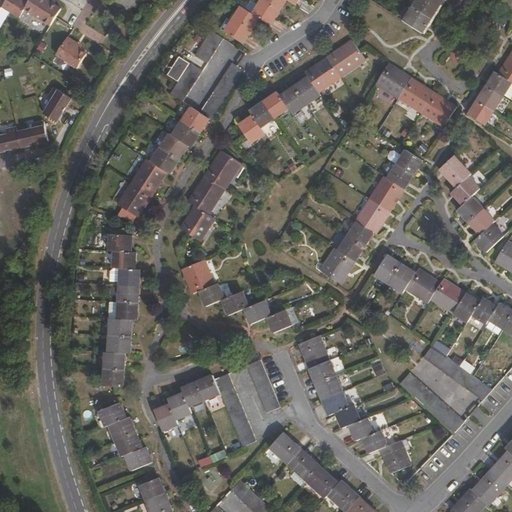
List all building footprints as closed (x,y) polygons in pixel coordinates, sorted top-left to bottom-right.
[(18,0),(5,0),(6,0),(2,6),(11,12),(18,0)] [(61,9),(46,0),(29,0),(28,2),(24,0),(18,0),(11,12),(19,17),(25,8),(50,25),(61,9)] [(271,25),(287,1),(285,0),(261,0),(253,14),(259,18),(271,25)] [(432,19),(441,5),(432,0),(417,0),(413,7),(432,19)] [(243,43),(259,18),(253,14),(242,6),(225,32),(243,43)] [(423,34),(432,19),(413,7),(404,22),(423,34)] [(224,39),(211,31),(206,37),(219,46),(224,39)] [(74,46),(77,42),(68,36),(57,54),(77,68),(87,54),(79,49),(74,46)] [(219,46),(206,37),(202,44),(215,53),(219,46)] [(340,78),(365,61),(351,41),(327,59),(340,78)] [(215,53),(202,44),(198,50),(211,59),(215,53)] [(211,59),(198,50),(194,56),(208,64),(211,59)] [(511,83),(511,51),(498,74),(511,83)] [(318,92),(340,78),(327,59),(305,74),(308,77),(318,92)] [(203,71),(190,63),(185,70),(199,78),(203,71)] [(240,80),(245,72),(232,64),(227,71),(240,80)] [(398,100),(411,78),(388,65),(375,86),(398,100)] [(199,78),(185,70),(182,76),(195,84),(199,78)] [(240,80),(227,71),(223,77),(237,85),(240,80)] [(502,97),(511,83),(498,74),(495,71),(485,86),(502,97)] [(195,84),(182,76),(178,82),(191,91),(195,84)] [(233,92),(237,85),(223,77),(219,84),(233,92)] [(318,92),(308,77),(293,87),(306,106),(321,96),(318,92)] [(421,114),(434,93),(411,78),(398,100),(421,114)] [(191,91),(178,82),(174,88),(188,96),(191,91)] [(233,92),(219,84),(216,89),(229,97),(233,92)] [(493,111),(502,97),(485,86),(476,100),(493,111)] [(55,122),(70,98),(53,87),(47,97),(51,99),(42,113),(55,122)] [(306,106),(293,87),(280,96),(290,111),(293,115),(306,106)] [(188,96),(174,88),(170,94),(184,103),(188,96)] [(229,97),(216,89),(212,95),(225,104),(229,97)] [(290,111),(280,96),(277,92),(262,102),(276,122),(290,111)] [(443,128),(456,107),(434,93),(421,114),(443,128)] [(225,104),(212,95),(207,102),(221,111),(225,104)] [(484,125),(493,111),(476,100),(468,114),(484,125)] [(221,111),(207,102),(204,108),(217,117),(221,111)] [(276,122),(262,102),(248,112),(251,115),(262,131),(276,122)] [(200,134),(210,120),(200,114),(191,108),(182,122),(200,134)] [(217,117),(204,108),(200,114),(210,120),(214,122),(217,117)] [(262,131),(251,115),(237,125),(251,144),(265,135),(262,131)] [(48,139),(43,119),(33,122),(34,126),(17,130),(21,146),(48,139)] [(191,149),(200,134),(182,122),(173,136),(189,147),(191,149)] [(17,130),(16,126),(6,128),(7,132),(0,133),(0,150),(21,146),(17,130)] [(171,175),(189,147),(173,136),(169,134),(151,162),(167,173),(171,175)] [(413,175),(422,161),(405,150),(396,164),(413,175)] [(225,190),(241,164),(222,151),(206,177),(225,190)] [(468,177),(471,175),(453,157),(439,170),(456,188),(468,177)] [(153,195),(167,173),(151,162),(147,160),(133,182),(153,195)] [(413,175),(396,164),(387,179),(404,189),(413,175)] [(404,189),(387,179),(383,176),(368,199),(389,213),(404,189)] [(225,190),(206,177),(189,203),(196,207),(209,216),(225,190)] [(474,195),(479,190),(468,177),(456,188),(451,194),(462,206),(474,195)] [(139,218),(153,195),(133,182),(119,205),(139,218)] [(486,208),(474,195),(462,206),(456,211),(469,224),(486,208)] [(375,235),(389,213),(368,199),(353,221),(354,222),(373,234),(375,235)] [(201,242),(215,220),(209,216),(196,207),(182,230),(201,242)] [(493,225),(498,220),(486,208),(469,224),(480,237),(493,225)] [(363,249),(373,234),(354,222),(345,237),(363,249)] [(486,254),(504,237),(493,225),(480,237),(475,241),(486,254)] [(131,252),(132,235),(110,234),(110,251),(114,252),(131,252)] [(354,263),(363,249),(345,237),(336,251),(354,263)] [(495,263),(511,274),(511,246),(507,243),(495,263)] [(340,285),(354,263),(336,251),(335,251),(321,272),(340,285)] [(135,269),(136,252),(131,252),(114,252),(114,268),(120,269),(135,269)] [(374,276),(403,294),(405,290),(415,274),(401,265),(398,268),(400,264),(386,255),(374,276)] [(215,285),(205,260),(183,270),(193,294),(200,291),(215,285)] [(120,282),(120,269),(114,268),(111,268),(110,281),(120,282)] [(140,287),(140,270),(135,269),(120,269),(120,282),(119,286),(140,287)] [(441,284),(418,270),(415,274),(405,290),(428,304),(431,300),(441,284)] [(453,314),(465,294),(443,281),(441,284),(431,300),(453,314)] [(224,299),(218,284),(215,285),(200,291),(207,307),(222,300),(224,299)] [(139,304),(140,287),(119,286),(118,303),(139,304)] [(249,307),(243,291),(224,299),(222,300),(229,316),(245,309),(249,307)] [(469,320),(479,303),(465,294),(453,314),(467,323),(469,320)] [(486,325),(496,308),(482,299),(479,303),(469,320),(484,328),(486,325)] [(272,317),(265,301),(249,307),(245,309),(251,325),(269,318),(272,317)] [(117,319),(118,303),(109,302),(109,319),(112,319),(117,319)] [(138,320),(139,304),(118,303),(117,319),(132,320),(138,320)] [(495,330),(506,308),(499,304),(496,308),(486,325),(495,330)] [(501,333),(511,314),(511,311),(506,308),(495,330),(501,333)] [(293,327),(287,310),(272,317),(269,318),(275,334),(293,327)] [(503,334),(511,318),(511,314),(501,333),(503,334)] [(511,339),(511,318),(503,334),(511,339)] [(131,337),(132,320),(117,319),(112,319),(111,336),(131,337)] [(130,354),(131,337),(111,336),(110,353),(125,354),(130,354)] [(331,362),(321,337),(301,345),(311,370),(331,362)] [(429,363),(438,351),(432,346),(423,359),(429,363)] [(435,368),(444,355),(438,351),(429,363),(435,368)] [(124,371),(125,354),(110,353),(105,352),(104,369),(124,371)] [(441,372),(450,359),(444,355),(435,368),(441,372)] [(446,376),(456,363),(450,359),(441,372),(446,376)] [(264,366),(261,360),(247,366),(250,372),(264,366)] [(339,377),(333,362),(331,362),(311,370),(318,385),(339,377)] [(452,380),(461,367),(456,363),(446,376),(452,380)] [(266,373),(264,366),(250,372),(253,379),(266,373)] [(459,384),(468,372),(461,367),(452,380),(459,384)] [(123,387),(124,371),(104,369),(103,386),(123,387)] [(465,389),(473,376),(468,372),(459,384),(465,389)] [(256,386),(269,380),(266,373),(253,379),(256,386)] [(218,386),(231,380),(228,374),(215,380),(218,386)] [(404,390),(414,379),(408,374),(399,386),(404,390)] [(218,386),(215,380),(213,376),(197,383),(206,403),(222,396),(220,393),(218,386)] [(471,393),(479,380),(473,376),(465,389),(471,393)] [(345,392),(339,377),(318,385),(324,401),(345,392)] [(410,395),(419,383),(414,379),(404,390),(410,395)] [(234,387),(231,380),(218,386),(220,393),(234,387)] [(272,386),(269,380),(256,386),(258,392),(272,386)] [(477,397),(485,384),(479,380),(471,393),(477,397)] [(206,403),(197,383),(181,389),(183,394),(190,410),(206,403)] [(415,400),(426,388),(419,383),(410,395),(415,400)] [(483,401),(493,390),(485,384),(477,397),(483,401)] [(275,393),(272,386),(258,392),(261,399),(275,393)] [(237,394),(234,387),(220,393),(222,396),(223,400),(237,394)] [(421,405),(431,393),(426,388),(415,400),(421,405)] [(351,407),(345,392),(324,401),(330,415),(337,412),(351,407)] [(264,406),(278,400),(275,393),(261,399),(264,406)] [(427,410),(437,398),(431,393),(421,405),(427,410)] [(190,410),(183,394),(169,400),(170,405),(177,421),(192,414),(190,410)] [(240,400),(237,394),(223,400),(226,406),(240,400)] [(432,414),(442,402),(437,398),(427,410),(432,414)] [(242,407),(240,400),(226,406),(229,413),(242,407)] [(281,407),(278,400),(264,406),(267,413),(281,407)] [(440,418),(448,407),(442,402),(432,414),(437,419),(440,418)] [(126,419),(119,403),(99,411),(106,427),(109,426),(126,419)] [(350,425),(363,419),(357,404),(351,407),(337,412),(343,427),(350,425)] [(177,421),(170,405),(154,411),(163,432),(179,425),(177,421)] [(231,420),(245,413),(242,407),(229,413),(231,420)] [(444,425),(454,412),(448,407),(440,418),(438,420),(444,425)] [(449,429),(459,416),(454,412),(444,425),(449,429)] [(234,426),(248,420),(245,413),(231,420),(234,426)] [(377,432),(370,416),(363,419),(350,425),(357,441),(364,438),(377,432)] [(454,433),(465,421),(459,416),(449,429),(454,433)] [(116,441),(136,433),(130,417),(126,419),(109,426),(116,441)] [(237,433),(251,427),(248,420),(234,426),(237,433)] [(240,441),(254,435),(251,427),(237,433),(240,441)] [(391,445),(385,429),(377,432),(364,438),(371,454),(382,449),(391,445)] [(289,463),(303,448),(285,431),(271,446),(289,463)] [(143,448),(136,433),(116,441),(122,457),(126,455),(143,448)] [(244,449),(257,443),(254,435),(240,441),(244,449)] [(392,473),(395,472),(412,465),(402,441),(391,445),(382,449),(392,473)] [(153,462),(146,447),(143,448),(126,455),(133,471),(153,462)] [(321,466),(303,448),(289,463),(308,481),(321,466)] [(507,486),(511,480),(511,454),(509,452),(491,471),(507,486)] [(339,483),(321,466),(308,481),(326,498),(329,495),(339,483)] [(489,505),(507,486),(491,471),(473,490),(487,504),(489,505)] [(148,501),(166,493),(160,477),(141,485),(148,501)] [(235,497),(246,485),(241,480),(230,491),(235,497)] [(347,511),(361,498),(342,480),(339,483),(329,495),(346,511),(347,511)] [(240,501),(251,489),(246,485),(235,497),(240,501)] [(246,507),(256,495),(251,489),(240,501),(246,507)] [(451,511),(479,511),(487,504),(473,490),(471,489),(451,511)] [(165,511),(173,509),(166,493),(148,501),(152,511),(165,511)] [(251,511),(261,500),(256,495),(246,507),(251,511)] [(358,511),(367,503),(361,498),(347,511),(358,511)] [(250,511),(260,511),(267,505),(261,500),(251,511),(250,511)] [(370,511),(373,509),(367,503),(358,511),(370,511)]
